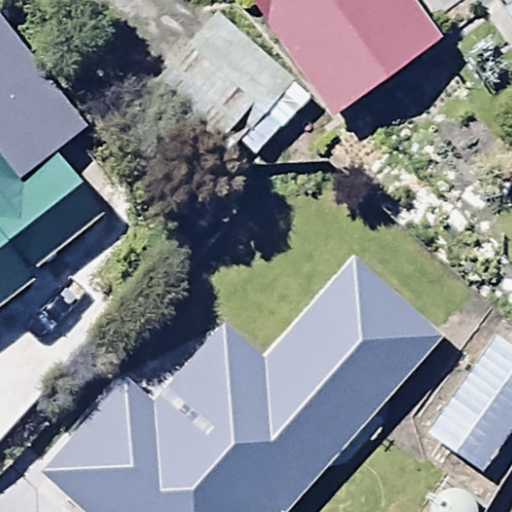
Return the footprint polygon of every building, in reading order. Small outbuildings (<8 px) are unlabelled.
[(233,0),(323,140),(432,71),(386,0),(233,0)] [(292,123),(197,34),(129,106),(208,180),(221,166),(259,201),(286,172),(264,152),(292,123)] [(0,322),(92,250),(0,134),(0,322)] [(511,382),(477,359),(408,460),(469,502),(511,439),(511,382)] [(332,511),(377,462),(265,365),(137,511),(332,511)] [(0,511),(45,511),(48,510),(0,469),(0,511)]
